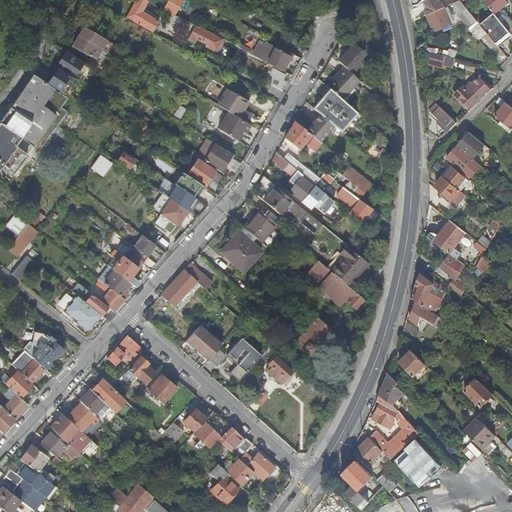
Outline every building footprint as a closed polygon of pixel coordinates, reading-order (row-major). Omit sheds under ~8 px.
[(152,31),(158,21),(141,12),(147,2),(143,0),(136,0),(127,17),(152,31)] [(183,0),(173,0),(167,11),(175,15),(183,0)] [(426,0),(425,1),(429,8),(426,11),(428,15),(444,8),(439,1),(438,2),(436,0),(426,0)] [(483,0),(483,1),(494,14),(507,3),(504,0),(483,0)] [(468,29),(477,22),(460,2),(459,1),(452,4),(457,16),(468,29)] [(428,15),(426,15),(430,24),(432,22),(437,32),(451,25),(444,8),(428,15)] [(487,34),(496,44),(510,33),(502,23),(498,19),(494,14),(479,25),(487,34)] [(195,25),(175,15),(171,21),(191,32),(195,25)] [(502,23),(510,33),(511,36),(511,22),(508,18),(502,23)] [(102,38),(80,25),(71,39),(94,53),(102,38)] [(195,25),(191,32),(187,40),(192,43),(195,38),(205,44),(212,47),(215,48),(220,39),(195,25)] [(94,53),(71,39),(68,44),(90,58),(94,53)] [(238,43),(236,47),(250,54),(251,50),(238,43)] [(267,63),(282,70),(287,59),(289,56),(275,49),(275,48),(267,44),(265,50),(267,51),(272,54),(267,63)] [(356,48),(353,51),(360,57),(363,54),(356,48)] [(262,60),(267,63),(272,54),(267,51),(262,60)] [(338,62),(343,67),(350,73),(356,67),(353,64),(360,57),(353,51),(346,58),(343,56),(338,62)] [(248,56),(242,53),(239,60),(244,62),(248,56)] [(363,54),(360,57),(367,64),(370,61),(363,54)] [(455,59),(435,54),(433,60),(435,61),(434,67),(445,70),(446,67),(452,69),(455,59)] [(248,56),(244,62),(243,64),(259,72),(264,64),(248,56)] [(53,66),(65,73),(68,66),(57,59),(53,66)] [(71,78),(77,82),(77,81),(91,89),(95,81),(86,75),(86,76),(69,65),(68,66),(65,73),(71,77),(71,78)] [(63,73),(53,66),(48,73),(59,80),(63,73)] [(326,86),(330,91),(342,101),(359,81),(350,73),(343,67),(326,86)] [(280,85),(285,75),(272,68),(265,82),(281,90),(283,87),(280,85)] [(86,75),(95,81),(97,79),(87,73),(86,75)] [(75,94),(81,84),(77,82),(71,78),(67,75),(61,84),(75,94)] [(53,89),(32,76),(12,105),(4,116),(0,121),(0,163),(2,165),(13,174),(27,156),(14,147),(21,137),(33,146),(30,151),(36,155),(46,141),(40,137),(55,116),(41,107),(53,89)] [(459,98),(471,110),(477,104),(492,90),(481,79),(459,98)] [(267,92),(279,98),(282,92),(271,86),(267,92)] [(246,101),(226,90),(216,106),(228,113),(236,118),(240,111),(246,101)] [(333,126),(340,132),(355,113),(342,101),(330,91),(314,109),(319,114),(333,126)] [(511,107),(509,105),(499,98),(496,104),(500,107),(502,105),(504,106),(495,117),(502,122),(505,125),(511,130),(511,107)] [(4,116),(12,105),(9,103),(2,114),(4,116)] [(432,108),(432,112),(442,121),(450,130),(457,123),(437,103),(432,108)] [(236,118),(228,113),(218,130),(237,142),(242,133),(245,135),(250,126),(239,119),(236,118)] [(319,114),(305,131),(311,135),(319,142),(333,126),(319,114)] [(438,124),(447,132),(448,132),(450,130),(442,121),(438,124)] [(294,122),(285,139),(299,150),(304,143),(310,137),(311,135),(305,131),(294,122)] [(150,129),(144,125),(138,134),(144,138),(150,129)] [(469,133),(458,146),(473,159),(484,145),(469,133)] [(27,156),(30,151),(33,146),(21,137),(14,147),(27,156)] [(231,154),(212,143),(201,161),(220,173),(231,154)] [(473,159),(458,146),(455,150),(453,152),(447,159),(450,161),(462,172),(473,159)] [(121,153),(117,160),(128,168),(132,161),(121,153)] [(450,167),(433,153),(433,168),(443,176),(450,167)] [(290,165),(276,154),(272,161),(281,168),(280,169),(295,181),(296,180),(298,181),(289,192),(307,207),(310,203),(324,214),(334,201),(315,185),(303,175),(290,165)] [(103,167),(107,161),(99,155),(90,168),(101,176),(106,170),(103,167)] [(338,157),(329,168),(337,175),(346,164),(338,157)] [(227,167),(237,172),(241,165),(231,159),(227,167)] [(481,166),(473,159),(462,172),(470,179),(481,166)] [(203,187),(213,193),(218,186),(215,185),(208,180),(214,172),(196,160),(186,176),(203,187)] [(359,198),(370,184),(368,182),(349,166),(341,175),(354,186),(350,192),(359,198)] [(451,166),(450,167),(443,176),(444,177),(460,191),(461,192),(469,182),(451,166)] [(307,170),(303,175),(315,185),(315,184),(320,178),(326,172),(322,169),(316,177),(307,170)] [(208,180),(215,185),(221,176),(214,172),(208,180)] [(334,179),(326,172),(320,178),(325,182),(329,185),(334,179)] [(173,185),(195,199),(203,187),(186,176),(181,173),(173,185)] [(460,191),(444,177),(436,186),(444,192),(453,200),(460,191)] [(320,178),(315,184),(321,188),(325,182),(320,178)] [(186,211),(196,219),(207,207),(197,201),(196,202),(163,180),(159,187),(181,202),(179,206),(186,211)] [(294,202),(274,186),(262,201),(282,217),(294,202)] [(433,186),(433,187),(442,195),(442,194),(433,186)] [(361,213),(367,206),(351,194),(343,187),(337,195),(361,213)] [(433,187),(431,197),(443,207),(448,202),(441,196),(442,195),(433,187)] [(442,194),(442,195),(441,196),(448,202),(450,204),(453,200),(444,192),(442,194)] [(511,194),(502,207),(508,213),(510,210),(511,207),(511,194)] [(157,219),(165,225),(168,220),(176,226),(186,211),(179,206),(170,200),(157,219)] [(304,211),(294,202),(282,217),(285,220),(286,218),(316,241),(326,230),(304,211)] [(260,243),(276,224),(258,210),(243,227),(260,243)] [(362,223),(365,218),(359,214),(356,218),(362,223)] [(15,215),(6,227),(9,230),(17,237),(27,224),(15,215)] [(501,215),(496,222),(500,226),(505,219),(501,215)] [(37,219),(33,216),(27,224),(31,228),(37,219)] [(163,229),(165,225),(157,219),(155,223),(163,229)] [(450,254),(457,259),(462,253),(455,248),(466,233),(451,221),(436,239),(431,236),(429,238),(441,247),(450,254)] [(496,222),(495,221),(490,227),(496,232),(498,230),(500,226),(496,222)] [(25,243),(27,244),(31,240),(26,236),(32,228),(31,228),(27,224),(17,237),(25,243)] [(17,237),(9,230),(3,237),(11,244),(17,237)] [(234,241),(228,247),(249,265),(261,252),(238,232),(232,239),(234,241)] [(436,254),(441,247),(429,238),(425,235),(423,243),(436,254)] [(133,247),(155,264),(162,258),(151,250),(154,246),(141,236),(133,247)] [(478,242),(470,236),(465,242),(473,249),(475,247),(483,254),(486,249),(478,242)] [(25,243),(17,237),(11,244),(8,249),(16,255),(20,250),(25,243)] [(483,237),(478,242),(486,249),(490,243),(483,237)] [(140,264),(149,271),(155,264),(133,247),(130,245),(122,257),(137,268),(140,264)] [(353,276),(365,262),(345,246),(338,254),(344,259),(339,265),(353,276)] [(249,265),(228,247),(223,252),(222,251),(221,252),(226,256),(243,272),(249,265)] [(129,283),(134,288),(138,283),(131,277),(137,268),(122,257),(114,250),(109,256),(112,258),(113,257),(118,261),(111,270),(113,271),(129,283)] [(435,264),(422,254),(419,269),(432,277),(438,267),(435,264)] [(441,268),(457,280),(463,267),(466,269),(467,267),(457,259),(450,254),(441,268)] [(482,255),(475,267),(483,273),(490,262),(482,255)] [(26,256),(10,274),(18,281),(33,262),(26,256)] [(355,309),(363,300),(348,287),(346,285),(332,273),(318,261),(305,276),(339,305),(345,298),(347,300),(346,301),(355,309)] [(353,276),(355,278),(367,264),(365,262),(353,276)] [(211,283),(190,264),(183,271),(201,287),(205,290),(211,283)] [(346,285),(353,276),(339,265),(332,273),(346,285)] [(98,280),(103,284),(113,271),(111,270),(108,268),(98,280)] [(419,269),(416,286),(418,287),(421,275),(433,284),(434,282),(436,284),(435,286),(439,289),(441,286),(419,269)] [(103,284),(123,300),(127,295),(122,292),(129,283),(113,271),(103,284)] [(195,282),(183,271),(161,295),(173,306),(195,282)] [(107,308),(112,312),(123,300),(103,284),(98,280),(87,272),(82,277),(93,286),(95,284),(107,293),(103,299),(96,293),(93,297),(107,308)] [(418,287),(416,286),(413,299),(423,307),(426,309),(435,315),(444,299),(437,294),(432,292),(435,286),(436,284),(434,282),(433,284),(421,275),(418,287)] [(348,287),(355,278),(353,276),(346,285),(348,287)] [(483,289),(491,296),(497,289),(490,282),(483,289)] [(75,296),(100,316),(107,308),(93,297),(77,284),(71,292),(75,296)] [(57,302),(65,308),(72,300),(64,293),(57,302)] [(87,332),(100,316),(75,296),(72,300),(65,308),(62,311),(74,321),(74,322),(87,332)] [(435,315),(426,309),(416,303),(410,321),(418,326),(422,317),(434,325),(435,325),(437,321),(446,327),(449,323),(435,315)] [(314,318),(305,328),(308,331),(295,346),(305,354),(306,352),(311,356),(324,340),(325,341),(330,335),(329,334),(331,332),(314,318)] [(443,331),(446,327),(437,321),(435,325),(443,331)] [(419,331),(406,322),(404,329),(415,337),(419,331)] [(220,345),(222,343),(201,324),(199,326),(207,334),(220,345)] [(185,341),(207,361),(217,349),(220,345),(207,334),(199,326),(185,341)] [(33,336),(58,357),(63,351),(46,336),(45,337),(42,336),(43,334),(33,333),(33,336)] [(28,343),(22,350),(24,352),(43,369),(53,357),(58,357),(33,336),(32,343),(28,343)] [(139,348),(126,336),(107,359),(114,365),(129,349),(134,353),(139,348)] [(240,338),(225,356),(236,365),(230,373),(239,381),(260,355),(240,338)] [(446,339),(441,344),(448,350),(452,346),(446,339)] [(184,343),(206,363),(207,361),(185,341),(184,343)] [(217,349),(207,361),(216,368),(225,356),(217,349)] [(426,366),(412,351),(400,363),(413,378),(426,366)] [(24,352),(11,365),(14,369),(30,383),(43,369),(24,352)] [(290,371),(293,367),(278,353),(268,364),(269,366),(265,369),(267,371),(280,384),(284,379),(285,380),(291,372),(290,371)] [(144,385),(154,374),(146,367),(147,365),(147,364),(147,363),(142,358),(141,358),(140,357),(128,370),(134,376),(144,385)] [(154,374),(156,373),(147,365),(146,367),(154,374)] [(15,395),(22,401),(32,390),(30,388),(32,385),(30,383),(14,369),(8,375),(11,378),(4,385),(15,395)] [(107,370),(100,378),(101,379),(110,387),(117,379),(107,370)] [(134,376),(128,370),(125,374),(130,379),(134,376)] [(398,384),(389,374),(380,396),(385,401),(386,399),(393,406),(402,392),(396,386),(398,384)] [(160,377),(148,392),(163,405),(176,389),(160,377)] [(101,379),(91,391),(104,404),(115,392),(110,387),(101,379)] [(482,408),(494,395),(478,379),(465,392),(482,408)] [(89,390),(78,402),(79,403),(92,416),(98,409),(104,415),(106,416),(111,411),(109,409),(104,404),(91,391),(89,390)] [(115,392),(104,404),(109,409),(120,397),(115,392)] [(2,409),(14,419),(26,406),(22,401),(15,395),(7,404),(2,409)] [(385,401),(380,396),(378,400),(381,404),(373,420),(388,434),(391,427),(390,426),(393,415),(398,421),(396,423),(402,430),(389,443),(378,431),(370,438),(383,452),(388,457),(391,460),(405,447),(419,433),(392,407),(393,406),(386,399),(385,401)] [(66,419),(74,427),(76,429),(83,435),(97,420),(92,416),(79,403),(66,419)] [(0,432),(1,433),(14,419),(2,409),(0,407),(0,432)] [(98,409),(92,416),(97,420),(98,421),(104,415),(98,409)] [(456,422),(460,426),(474,441),(488,428),(486,426),(469,409),(456,422)] [(203,422),(206,419),(194,410),(182,423),(193,432),(203,422)] [(216,416),(212,412),(206,419),(203,422),(204,423),(194,435),(208,448),(219,437),(207,426),(216,416)] [(49,428),(52,431),(58,437),(77,453),(77,454),(89,441),(88,439),(83,435),(76,429),(74,427),(66,419),(61,415),(49,428)] [(98,421),(97,420),(83,435),(88,439),(102,424),(98,421)] [(163,432),(168,427),(163,423),(159,428),(163,432)] [(182,433),(171,423),(168,427),(163,432),(160,435),(170,445),(182,433)] [(156,440),(160,435),(151,427),(147,431),(156,440)] [(237,434),(230,428),(217,442),(223,447),(224,446),(232,452),(242,441),(236,435),(237,434)] [(52,431),(39,445),(55,458),(61,451),(70,460),(73,457),(77,453),(58,437),(52,431)] [(242,441),(232,452),(231,453),(234,456),(238,459),(253,473),(261,480),(273,467),(258,453),(251,460),(244,453),(252,445),(245,438),(243,440),(242,441)] [(383,452),(370,438),(355,453),(363,461),(366,458),(372,463),(383,452)] [(89,441),(77,454),(79,455),(80,456),(92,443),(89,441)] [(31,445),(19,461),(25,465),(48,483),(53,475),(43,467),(39,472),(36,469),(45,457),(31,445)] [(63,464),(55,458),(51,462),(59,469),(63,464)] [(253,473),(238,459),(233,465),(226,472),(241,486),(253,473)] [(233,465),(229,461),(222,469),(226,472),(233,465)] [(370,474),(357,462),(343,476),(353,487),(359,492),(373,478),(370,474)] [(222,469),(217,464),(209,473),(218,482),(210,490),(214,494),(218,490),(228,500),(237,490),(224,478),(227,475),(225,473),(226,472),(222,469)] [(20,471),(16,476),(21,479),(24,481),(44,496),(52,486),(48,483),(25,465),(21,471),(20,471)] [(16,476),(9,470),(0,481),(0,482),(4,486),(12,492),(21,479),(16,476)] [(240,486),(241,486),(226,472),(225,473),(227,475),(240,486)] [(384,474),(377,482),(383,487),(390,494),(397,487),(384,474)] [(4,486),(2,488),(13,496),(16,492),(24,481),(21,479),(12,492),(4,486)] [(13,496),(19,501),(33,511),(44,496),(24,481),(16,492),(13,496)] [(114,511),(139,511),(145,506),(150,511),(167,511),(137,484),(126,498),(115,511),(114,511)] [(271,505),(278,496),(267,486),(263,491),(267,495),(264,499),(271,505)] [(0,488),(0,508),(4,511),(10,511),(19,501),(13,496),(2,488),(1,487),(0,488)] [(353,487),(345,495),(356,506),(361,511),(370,503),(369,502),(359,492),(353,487)] [(126,498),(123,495),(116,490),(108,500),(117,507),(126,498)] [(224,504),(228,500),(218,490),(214,494),(224,504)] [(114,511),(117,507),(108,500),(105,504),(110,508),(114,511)]
